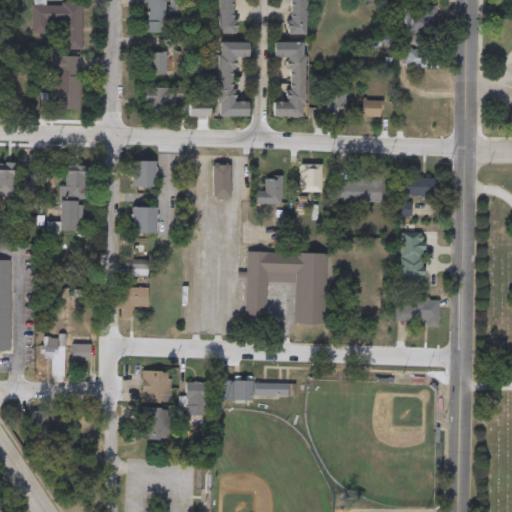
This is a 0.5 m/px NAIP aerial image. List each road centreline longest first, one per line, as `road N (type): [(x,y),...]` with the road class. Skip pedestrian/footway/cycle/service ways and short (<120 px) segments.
road 1 (residential): [(0,127),(511,150)]
road 2 (residential): [(466,0),(455,511)]
road 3 (residential): [(112,0),(112,511)]
road 4 (residential): [(108,349),(458,358)]
